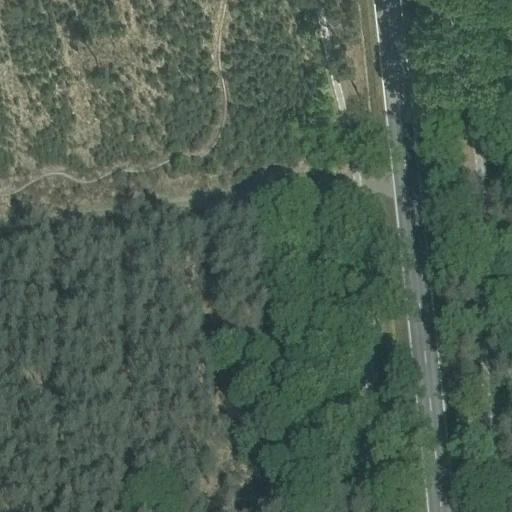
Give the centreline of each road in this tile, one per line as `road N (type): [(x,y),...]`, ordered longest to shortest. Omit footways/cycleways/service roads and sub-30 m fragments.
road 1 (primary): [(442,511),(387,0)]
road 2 (track): [(511,168),(0,222)]
